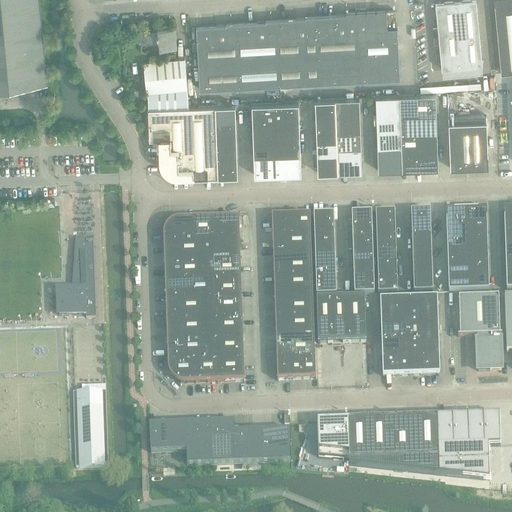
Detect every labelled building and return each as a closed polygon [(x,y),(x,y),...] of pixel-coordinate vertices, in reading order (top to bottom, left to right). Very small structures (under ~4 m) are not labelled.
[(0,0),(0,88),(47,84),(38,0),(0,0)] [(437,28),(433,29),(433,38),(434,44),(439,44),(441,69),(482,65),(475,0),(468,0),(435,3),(437,28)] [(511,0),(493,0),(500,74),(511,72),(511,0)] [(199,90),(400,79),(397,27),(387,28),(386,11),(345,13),(345,14),(305,16),(305,18),(265,20),(265,21),(225,24),(225,25),(196,27),(199,90)] [(159,50),(177,48),(174,27),(140,31),(142,45),(158,43),(159,50)] [(184,59),(143,63),(146,92),(147,92),(148,108),(188,107),(187,88),(184,59)] [(435,94),(399,95),(375,96),(378,171),(438,169),(435,94)] [(317,173),(361,172),(359,98),(335,99),(315,100),(317,173)] [(254,176),(301,174),(298,103),(251,104),(254,176)] [(188,107),(148,108),(149,139),(156,139),(157,149),(159,149),(160,159),(161,165),(161,166),(165,171),(166,171),(171,175),(178,176),(192,175),(192,178),(237,176),(235,105),(215,106),(188,107)] [(488,167),(486,115),(448,116),(450,169),(488,167)] [(506,291),(511,290),(511,208),(503,209),(506,291)] [(486,210),(445,212),(448,293),(489,291),(486,210)] [(413,294),(432,293),(430,212),(411,212),(413,294)] [(378,295),(397,295),(394,213),(375,214),(378,295)] [(351,214),(354,296),(374,295),(371,214),(351,214)] [(333,215),(313,216),(316,298),(336,297),(333,215)] [(277,381),(315,380),(309,216),(271,218),(277,381)] [(164,231),(163,237),(168,369),(170,374),(171,378),(174,380),(179,383),(184,384),(244,382),(238,219),(179,220),(172,222),(168,225),(166,227),(165,229),(164,231)] [(93,244),(86,244),(86,240),(75,239),(71,288),(57,289),(58,317),(85,316),(85,319),(95,318),(93,244)] [(498,297),(458,298),(459,338),(476,337),(477,346),(478,372),(493,372),(493,370),(501,370),(498,297)] [(316,300),(318,344),(366,343),(364,298),(316,300)] [(382,377),(439,375),(437,298),(380,300),(382,377)] [(81,393),(72,393),(75,469),(107,468),(108,468),(105,392),(105,385),(81,386),(81,393)] [(487,416),(469,417),(470,448),(488,447),(487,416)] [(499,416),(487,416),(488,447),(500,447),(499,416)] [(469,417),(453,418),(454,448),(470,448),(469,417)] [(429,418),(347,421),(348,462),(349,462),(349,466),(390,470),(439,476),(439,467),(438,449),(437,418),(436,418),(429,418)] [(453,418),(437,418),(438,449),(454,448),(453,418)] [(324,422),(317,422),(318,443),(318,458),(348,462),(347,421),(324,422)] [(234,423),(149,426),(150,447),(150,454),(186,452),(187,466),(211,465),(262,464),(291,463),(290,450),(291,450),(290,433),(290,431),(234,433),(234,423)] [(454,448),(438,449),(439,467),(488,465),(488,447),(470,448),(454,448)] [(488,465),(439,467),(439,476),(489,481),(488,465)]
